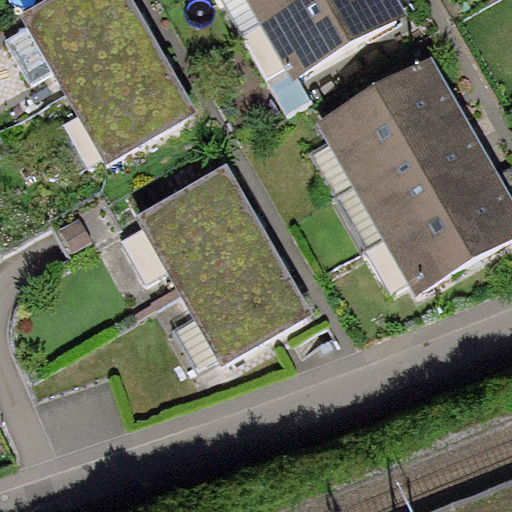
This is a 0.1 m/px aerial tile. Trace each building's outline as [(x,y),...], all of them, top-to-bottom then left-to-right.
[(64,94),(156,42),(131,0),(51,0),(21,17),(64,94)] [(244,0),(260,26),(305,0),(244,0)] [(397,0),(305,0),(260,26),(294,85),(408,18),(397,0)] [(156,42),(64,94),(107,168),(198,115),(156,42)] [(468,124),(432,61),(317,127),(353,190),(468,124)] [(468,124),(353,190),(383,243),(499,177),(468,124)] [(180,297),(273,245),(228,168),(136,220),(180,297)] [(511,199),(499,177),(383,243),(417,301),(511,246),(511,199)] [(273,245),(180,297),(222,371),(314,319),(273,245)]
